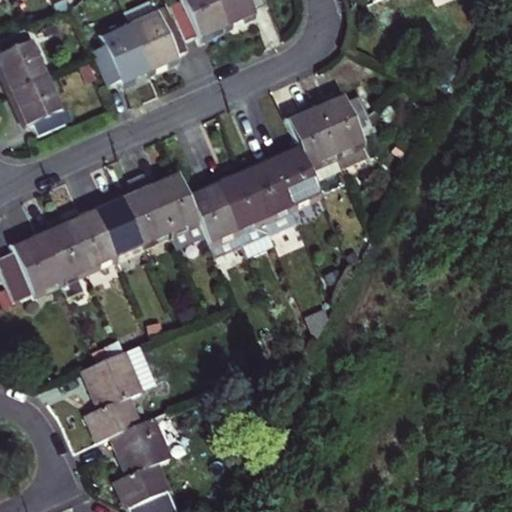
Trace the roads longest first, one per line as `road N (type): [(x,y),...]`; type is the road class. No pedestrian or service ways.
road 1 (residential): [(0,183),(297,59),(320,31),(317,0)]
road 2 (residential): [(8,511),(63,489),(35,424),(0,408)]
